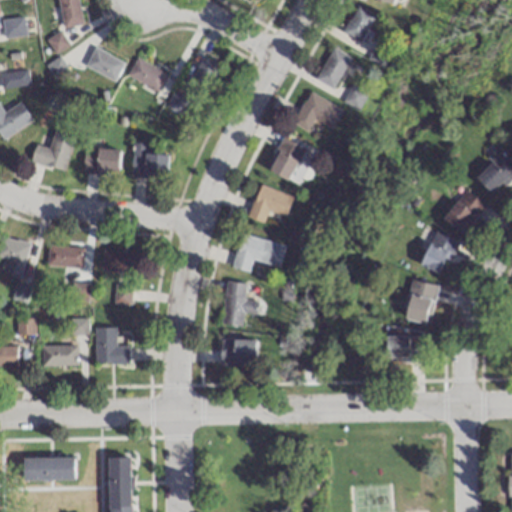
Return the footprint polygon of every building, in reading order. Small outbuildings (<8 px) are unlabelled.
[(55,0),(62,28),(82,24),(76,0),(55,0)] [(374,17),(357,7),(342,32),(360,42),(374,17)] [(1,21),(3,39),(22,37),(19,19),(1,21)] [(67,46),(58,32),(45,41),(54,55),(67,46)] [(124,63),(94,48),(84,67),(114,82),(124,63)] [(351,58),(332,48),(316,80),(334,89),(351,58)] [(187,82),(205,94),(221,69),(204,57),(187,82)] [(66,70),(58,58),(45,66),(54,78),(66,70)] [(126,77),(158,93),(167,75),(135,59),(126,77)] [(0,74),(0,81),(2,91),(29,85),(26,70),(0,74)] [(367,95),(352,86),(344,101),(358,110),(367,95)] [(333,129),(342,108),(308,92),(293,124),(310,132),(315,121),(333,129)] [(181,114),(187,100),(172,94),(166,108),(181,114)] [(0,139),(1,141),(31,122),(19,103),(3,113),(0,108),(0,139)] [(73,138),(53,132),(49,149),(35,145),(30,163),(64,172),(73,138)] [(267,170),(290,181),(306,150),(284,138),(267,170)] [(486,157),(491,162),(476,176),(494,193),(511,174),(511,162),(496,147),(486,157)] [(119,149),(84,148),(83,173),(119,174),(119,149)] [(132,179),(167,179),(167,153),(132,153),(132,179)] [(294,197),(260,183),(247,216),(263,222),(268,210),(286,217),(294,197)] [(462,231),(484,204),(465,189),(443,216),(462,231)] [(420,263),(443,273),(458,240),(435,229),(420,263)] [(285,244),(241,233),(232,267),(249,271),(252,259),(280,266),(285,244)] [(29,243),(0,236),(0,257),(7,259),(4,273),(21,277),(29,243)] [(81,268),(83,247),(47,244),(46,265),(81,268)] [(138,251),(102,250),(101,271),(137,272),(138,251)] [(429,323),(438,284),(412,279),(404,318),(429,323)] [(242,325),(243,313),(255,313),(256,300),(244,300),(245,282),(224,281),(222,324),(242,325)] [(113,304),(130,304),(130,284),(113,284),(113,304)] [(33,318),(16,318),(16,334),(33,334),(33,318)] [(69,336),(87,336),(87,318),(69,318),(69,336)] [(94,364),(128,364),(128,346),(115,346),(115,327),(94,327),(94,364)] [(388,359),(424,359),(424,335),(388,335),(388,359)] [(256,338),(220,338),(220,363),(256,363),(256,338)] [(76,345),(41,345),(41,366),(76,366),(76,345)] [(0,366),(15,367),(15,346),(0,346),(0,366)] [(109,511),(131,511),(131,457),(109,457),(109,511)] [(74,480),(74,458),(23,458),(23,480),(74,480)] [(355,511),(387,511),(387,486),(355,486),(355,511)]
